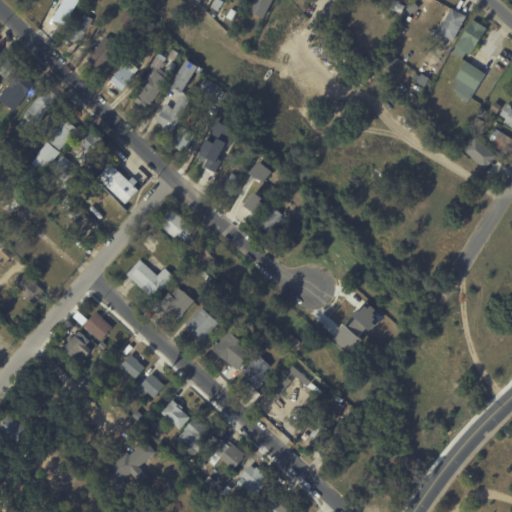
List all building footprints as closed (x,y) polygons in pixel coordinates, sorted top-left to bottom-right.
[(56,21),(66,5),(61,2),(62,0),(77,0),(63,25),(56,21)] [(222,0),(225,2),(222,8),(221,8),(219,12),(215,10),(217,5),(216,5),(218,0),(222,0)] [(274,0),(265,19),(251,12),(257,0),(274,0)] [(395,1),(398,2),(399,0),(401,2),(400,4),(407,7),(404,14),(397,11),(396,12),(392,10),(393,9),(391,9),(395,1)] [(334,9),(339,11),(333,23),(328,20),(330,17),(328,16),(332,8),(334,9)] [(232,9),(238,12),(233,21),(228,18),(232,9)] [(459,12),(468,17),(455,42),(439,34),(453,9),(459,12)] [(121,20),(128,11),(136,17),(129,27),(121,20)] [(89,44),(83,42),(81,45),(68,40),(77,17),(85,20),(86,16),(94,19),(92,24),(97,26),(90,44),(89,44)] [(480,24),(489,30),(472,56),(468,54),(464,60),(454,53),(459,46),(458,46),(475,20),(480,24)] [(115,43),(123,50),(104,74),(88,60),(107,37),(115,43)] [(174,50),(180,53),(175,62),(169,58),(174,50)] [(10,58),(18,65),(7,78),(0,72),(0,52),(1,53),(2,52),(10,58)] [(164,89),(146,111),(143,109),(142,111),(136,107),(138,104),(136,102),(146,90),(141,87),(147,79),(146,78),(154,69),(150,66),(161,53),(168,59),(164,64),(167,66),(164,69),(162,68),(161,69),(169,76),(166,79),(167,80),(162,87),(164,89)] [(163,133),(162,133),(165,126),(158,123),(167,105),(176,109),(181,97),(170,90),(189,61),(197,66),(198,65),(205,70),(201,75),(197,73),(184,93),(193,98),(173,138),(163,133)] [(172,62),(177,66),(173,73),(167,70),(172,62)] [(471,65),(488,75),(470,103),(457,95),(459,91),(455,89),(459,83),(456,80),(468,62),(471,65)] [(137,76),(123,92),(112,82),(126,66),(137,76)] [(33,75),(34,76),(32,79),(36,83),(16,109),(0,97),(4,92),(3,91),(8,86),(9,87),(13,82),(11,80),(20,69),(25,73),(27,71),(33,75)] [(429,78),(430,79),(426,87),(419,83),(423,75),(429,78)] [(206,79),(220,87),(214,98),(200,91),(206,79)] [(53,91),(59,95),(56,99),(57,100),(41,119),(42,120),(38,125),(35,122),(28,131),(19,124),(25,117),(24,117),(26,114),(25,114),(45,90),(46,90),(49,87),(53,91)] [(227,90),(232,93),(229,98),(223,95),(227,90)] [(497,104),(503,107),(498,114),(491,110),(496,103),(497,104)] [(508,106),(511,108),(511,127),(505,123),(507,120),(501,116),(508,105),(508,106)] [(484,109),(488,112),(483,118),(479,115),(484,109)] [(66,117),(79,128),(61,149),(48,137),(66,117)] [(192,119),(202,124),(189,151),(175,144),(188,117),(192,119)] [(99,134),(108,142),(88,164),(81,158),(88,150),(81,144),(95,129),(99,134)] [(511,139),(511,155),(511,157),(493,145),(494,143),(490,140),(497,129),(511,139)] [(494,163),(487,171),(466,151),(478,138),(499,157),(494,163)] [(37,154),(50,164),(60,151),(47,142),(37,154)] [(218,173),(217,176),(197,165),(203,153),(223,164),(218,173)] [(263,166),(257,161),(261,154),(268,159),(263,166)] [(64,155),(78,167),(71,177),(69,176),(65,181),(61,177),(59,179),(54,175),(52,178),(48,175),(63,155),(64,155)] [(251,172),(265,183),(274,171),(260,160),(251,172)] [(140,189),(127,203),(99,177),(113,163),(130,180),(134,176),(140,181),(136,185),(140,189)] [(225,198),(222,196),(224,194),(218,190),(228,177),(229,178),(233,173),(240,178),(237,183),(242,187),(232,201),(228,197),(226,199),(225,198)] [(22,202),(17,208),(4,195),(10,189),(23,202),(22,202)] [(255,193),(246,205),(259,215),(268,202),(255,193)] [(296,193),(305,200),(299,209),(289,202),(296,193)] [(68,206),(63,201),(68,196),(73,200),(70,203),(71,203),(68,206)] [(107,224),(99,218),(105,211),(102,209),(111,198),(124,209),(114,222),(111,219),(107,224)] [(95,222),(81,238),(69,227),(74,221),(72,219),(75,216),(69,210),(74,203),(95,222)] [(265,234),(261,231),(264,227),(260,224),(272,207),(285,216),(272,234),(270,232),(267,236),(265,234)] [(196,230),(184,244),(180,241),(178,244),(173,240),(176,237),(160,224),(173,209),(197,229),(196,230)] [(0,210),(2,213),(4,211),(11,219),(0,230),(0,210)] [(209,252),(216,259),(205,270),(191,255),(202,244),(209,252)] [(0,253),(5,248),(14,255),(5,265),(0,260),(0,253)] [(179,262),(185,255),(188,258),(183,265),(179,262)] [(147,264),(159,275),(165,269),(167,268),(176,276),(154,298),(128,274),(142,259),(147,264)] [(30,276),(32,278),(32,277),(35,280),(34,281),(45,290),(43,293),(46,296),(40,303),(37,300),(35,302),(24,293),(25,292),(14,282),(24,271),(30,276)] [(196,301),(180,319),(179,318),(177,321),(166,312),(167,310),(161,304),(171,292),(174,292),(179,286),(196,301)] [(227,295),(234,301),(228,308),(221,302),(227,295)] [(333,338),(350,352),(370,328),(371,330),(384,316),(366,300),(333,338)] [(193,331),(187,326),(203,307),(220,322),(204,341),(193,331)] [(215,312),(219,309),(224,314),(220,318),(215,312)] [(89,319),(83,325),(74,317),(80,311),(89,319)] [(103,316),(104,317),(114,327),(102,341),(85,325),(98,311),(103,316)] [(243,366),(239,370),(215,350),(231,330),(255,350),(243,366)] [(64,348),(76,334),(77,335),(81,331),(92,340),(87,345),(91,348),(86,355),(82,351),(75,358),(64,348)] [(291,332),(294,335),(294,336),(299,340),(298,341),(300,342),(294,351),(283,343),(291,332)] [(112,347),(118,352),(115,356),(109,351),(112,347)] [(128,372),(126,371),(127,370),(122,366),(133,354),(140,361),(147,367),(137,378),(129,371),(128,372)] [(259,390),(242,375),(260,354),(272,365),(265,373),(270,377),(259,390)] [(90,368),(95,364),(96,367),(103,361),(107,366),(96,374),(94,371),(93,372),(90,368)] [(326,364),(346,383),(337,392),(318,373),(326,364)] [(304,404),(293,416),(285,409),(283,411),(273,402),(276,399),(271,395),(291,372),(299,379),(294,385),(298,388),(293,394),(304,404)] [(160,380),(166,385),(155,397),(149,391),(147,394),(140,388),(143,386),(142,385),(152,373),(155,376),(156,375),(160,379),(159,379),(160,380)] [(262,394),(254,403),(245,395),(254,386),(262,394)] [(161,412),(180,429),(191,416),(173,399),(161,412)] [(345,407),(334,421),(325,413),(336,399),(345,407)] [(133,415),(138,410),(147,418),(142,423),(133,415)] [(11,439),(0,429),(11,416),(35,437),(24,450),(11,439)] [(214,435),(218,440),(203,456),(193,445),(188,450),(178,440),(187,430),(186,429),(198,417),(214,434),(213,435),(214,435)] [(327,422),(331,424),(328,429),(333,432),(326,443),(312,435),(322,419),(327,422)] [(153,420),(159,425),(154,431),(148,427),(153,420)] [(161,427),(169,434),(162,440),(154,433),(157,430),(156,429),(159,426),(160,427),(161,427)] [(222,438),(232,446),(234,443),(247,454),(244,456),(245,457),(235,470),(223,459),(221,462),(217,458),(219,456),(212,449),(221,438),(222,438)] [(150,442),(158,453),(141,467),(149,477),(141,483),(135,476),(131,479),(129,477),(125,480),(130,485),(122,492),(117,486),(116,487),(104,472),(113,465),(110,461),(115,457),(117,461),(128,452),(131,455),(148,440),(150,442)] [(162,456),(167,463),(159,469),(154,462),(162,456)] [(254,465),(264,474),(263,475),(271,481),(255,500),(240,487),(246,481),(242,478),(253,464),(254,465)] [(239,491),(249,498),(243,505),(234,498),(239,491)] [(283,494),(294,503),(287,511),(279,511),(271,505),(280,493),(283,494)]
